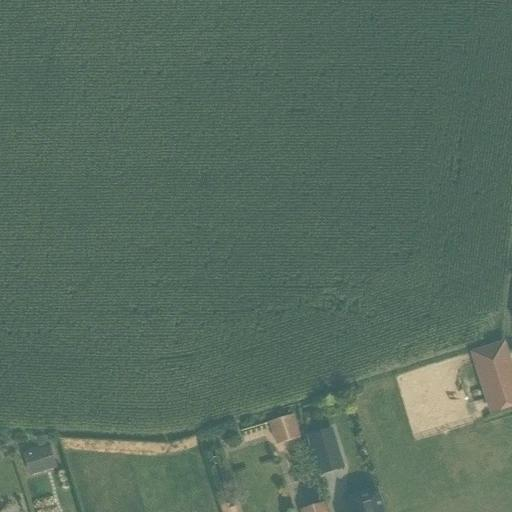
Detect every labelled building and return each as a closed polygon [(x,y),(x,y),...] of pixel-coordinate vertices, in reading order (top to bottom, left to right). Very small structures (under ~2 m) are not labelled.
[(486,401),(485,401),(511,393),(511,367),(510,360),(476,370),(486,401)] [(274,443),(299,438),(294,414),(269,419),(274,443)] [(320,475),(342,468),(331,431),(309,438),(320,475)] [(50,446),(23,454),(27,470),(54,462),(50,446)] [(382,511),(376,492),(353,499),(357,511),(382,511)]
